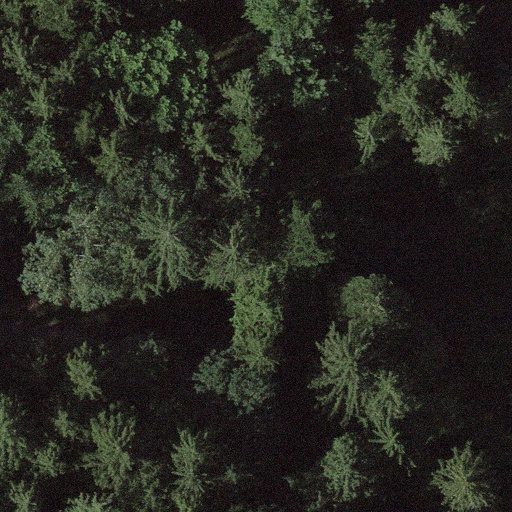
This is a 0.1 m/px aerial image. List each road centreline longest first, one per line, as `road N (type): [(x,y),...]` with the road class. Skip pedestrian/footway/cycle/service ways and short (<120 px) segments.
road 1 (track): [(259,0),(0,322)]
road 2 (track): [(304,511),(116,370),(0,345)]
